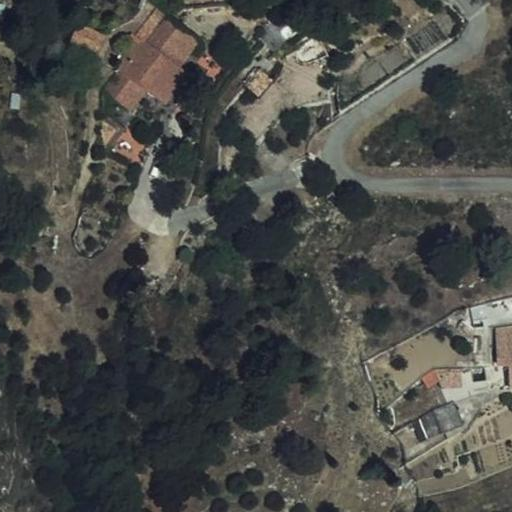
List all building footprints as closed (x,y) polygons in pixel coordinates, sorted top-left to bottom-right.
[(150,6),(137,23),(173,44),(182,31),(150,6)] [(163,56),(167,52),(173,44),(137,23),(127,36),(163,56)] [(145,81),(153,71),(163,56),(127,36),(119,31),(99,59),(111,68),(117,60),(145,81)] [(180,66),(183,61),(167,52),(163,56),(180,66)] [(169,81),(180,66),(163,56),(153,71),(169,81)] [(460,306),(471,316),(476,310),(465,301),(460,306)] [(511,310),(503,311),(501,346),(511,346),(511,310)] [(427,394),(454,384),(453,381),(438,387),(419,396),(420,398),(413,400),(421,421),(435,418),(427,394)] [(454,384),(427,394),(435,418),(463,406),(454,384)]
